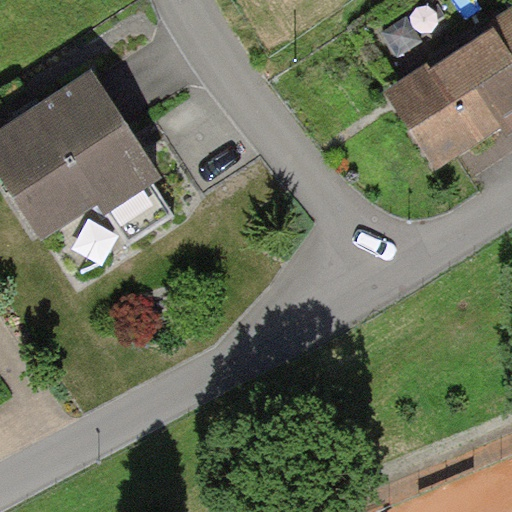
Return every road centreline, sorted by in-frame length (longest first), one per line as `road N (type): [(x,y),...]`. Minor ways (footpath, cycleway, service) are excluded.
road 1 (residential): [(0,487),(386,276)]
road 2 (residential): [(183,0),(386,276)]
road 3 (residential): [(386,276),(511,192)]
